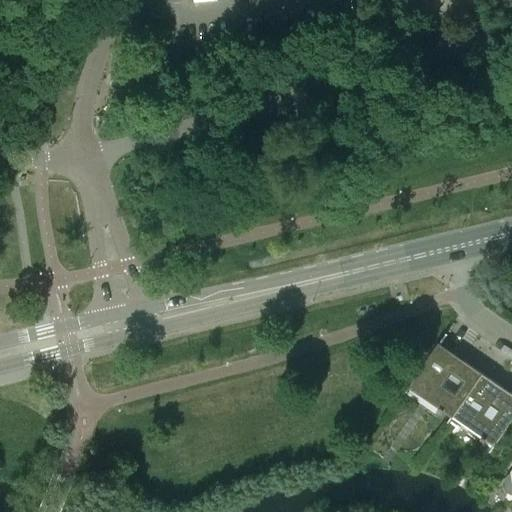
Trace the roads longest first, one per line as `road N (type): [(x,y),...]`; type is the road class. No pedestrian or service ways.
road 1 (secondary): [(132,332),(384,270),(434,250)]
road 2 (secondary): [(434,250),(144,308)]
road 3 (unclassified): [(144,308),(102,194),(79,156)]
road 4 (unclassified): [(116,0),(89,67),(79,156)]
road 5 (unclassified): [(79,156),(107,315)]
road 6 (secondary): [(0,364),(132,332)]
